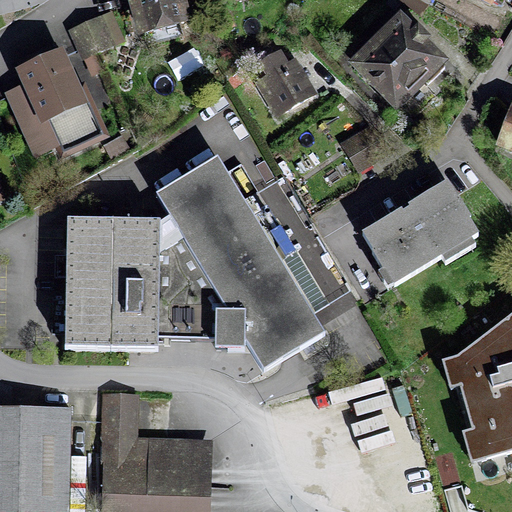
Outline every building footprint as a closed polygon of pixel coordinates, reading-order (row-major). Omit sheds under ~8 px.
[(179,15),(174,0),(137,0),(144,24),(179,15)] [(100,18),(84,25),(97,53),(114,45),(100,18)] [(444,68),(400,23),(355,67),(398,112),(444,68)] [(84,59),(97,53),(84,25),(71,32),(84,59)] [(95,140),(55,58),(52,53),(29,64),(40,87),(27,93),(13,99),(36,146),(50,139),(59,158),(95,140)] [(276,118),(309,98),(293,73),(261,93),(276,118)] [(511,106),(504,104),(489,154),(511,161),(511,106)] [(364,171),(383,160),(373,142),(353,153),(364,171)] [(311,344),(208,169),(143,207),(158,231),(159,235),(216,332),(246,382),(311,344)] [(468,252),(436,196),(365,237),(397,293),(468,252)] [(158,231),(65,230),(64,354),(157,354),(157,328),(158,231)] [(158,231),(157,328),(216,332),(159,235),(158,231)] [(408,365),(415,375),(440,358),(433,348),(408,365)] [(498,404),(472,355),(416,385),(442,434),(498,404)] [(130,395),(107,394),(105,511),(207,511),(208,446),(129,445),(130,395)] [(0,511),(65,511),(70,413),(0,409),(0,511)]
